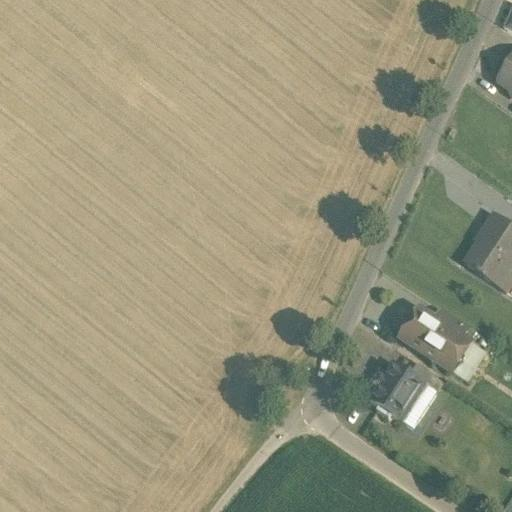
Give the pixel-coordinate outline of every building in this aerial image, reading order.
[(511,74),(501,91),(511,97),(511,74)] [(511,234),(495,224),(484,241),(487,242),(466,274),(478,281),(477,282),(500,297),(511,277),(511,234)] [(443,333),(421,319),(402,349),(453,383),(472,353),(464,348),(443,333)] [(471,338),(449,323),(443,333),(464,348),(471,338)] [(394,373),(371,410),(381,416),(377,421),(390,429),(393,424),(403,431),(427,394),(394,373)]
